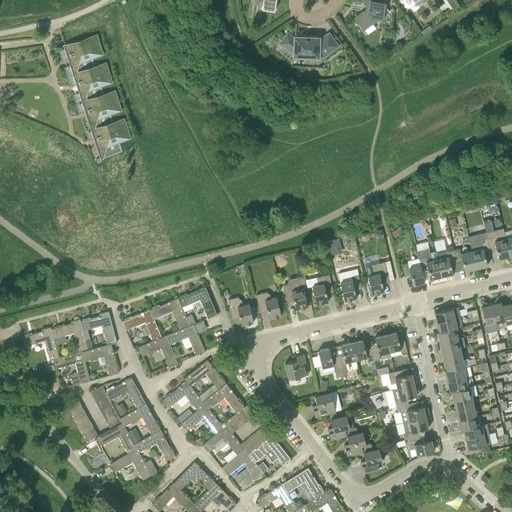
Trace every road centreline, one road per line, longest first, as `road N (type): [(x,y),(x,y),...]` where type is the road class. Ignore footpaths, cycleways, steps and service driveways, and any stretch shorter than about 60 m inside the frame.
road 1 (residential): [(441,464),(358,496),(252,358),(273,336),(415,298)]
road 2 (unclassified): [(124,511),(94,485),(0,355)]
road 3 (residential): [(441,464),(447,450),(415,298)]
